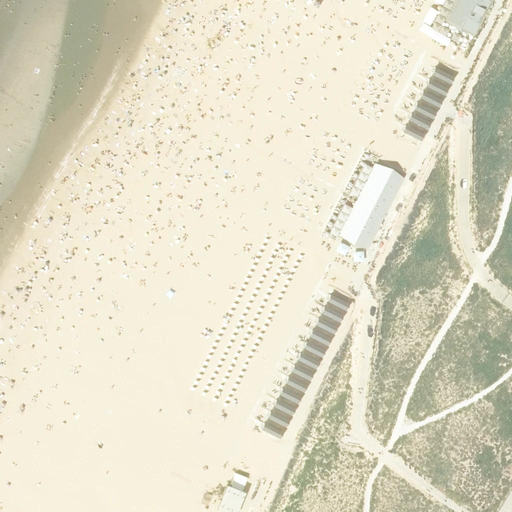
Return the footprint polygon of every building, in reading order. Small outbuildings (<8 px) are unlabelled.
[(455,0),(445,20),(456,25),(455,27),(461,30),(462,28),(472,34),(489,0),(455,0)] [(435,70),(432,75),(450,84),(453,79),(435,70)] [(429,81),(426,86),(444,96),(447,91),(429,81)] [(423,93),(421,98),(438,108),(441,103),(423,93)] [(417,104),(414,109),(432,118),(435,114),(417,104)] [(411,116),(408,121),(426,130),(428,125),(411,116)] [(405,127),(402,132),(420,141),(423,136),(405,127)] [(369,247),(402,179),(375,166),(342,234),(369,247)] [(327,297),(324,302),(341,310),(343,304),(327,297)] [(321,309),(318,314),(334,322),(337,316),(321,309)] [(315,321),(312,326),(328,334),(331,328),(315,321)] [(309,333),(306,339),(323,346),(325,341),(309,333)] [(303,344),(301,350),(317,357),(320,352),(303,344)] [(298,356),(296,361),(312,369),(314,363),(298,356)] [(293,367),(291,372),(307,380),(310,374),(293,367)] [(287,379),(284,384),(301,392),(303,386),(287,379)] [(281,391),(278,396),(295,404),(297,398),(281,391)] [(275,403),(273,409),(289,416),(291,411),(275,403)] [(270,414),(267,420),(284,427),(286,422),(270,414)] [(264,426),(262,431),(278,439),(281,433),(264,426)] [(220,507),(232,511),(234,508),(240,491),(229,487),(227,492),(226,492),(224,491),(220,506),(220,507)]
